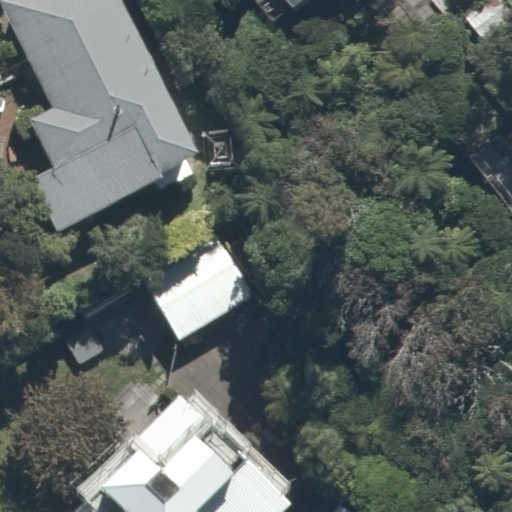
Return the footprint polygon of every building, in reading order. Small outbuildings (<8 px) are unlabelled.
[(8,0),(0,4),(0,12),(45,110),(16,124),(43,181),(28,188),(56,246),(114,219),(209,174),(127,0),(8,0)] [(289,0),(304,18),(318,7),(325,0),(289,0)] [(0,88),(0,105),(8,101),(0,88)] [(283,288),(244,220),(136,284),(176,352),(283,288)] [(298,511),(300,511),(262,473),(241,494),(200,454),(229,424),(191,387),(68,511),(298,511)]
